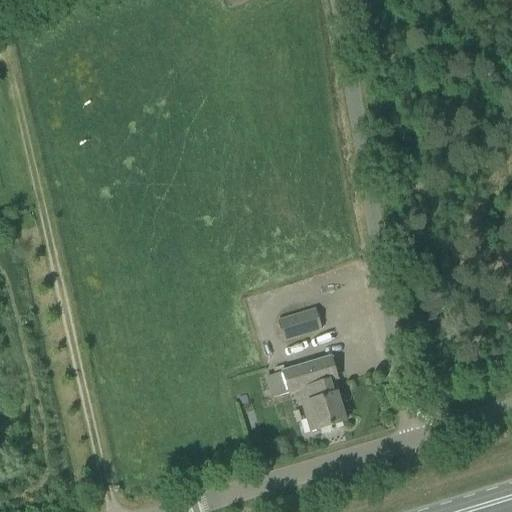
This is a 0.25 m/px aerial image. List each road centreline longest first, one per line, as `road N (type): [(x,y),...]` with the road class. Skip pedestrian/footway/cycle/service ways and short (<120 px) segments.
road 1 (unclassified): [(415,440),(333,0)]
road 2 (unclassified): [(181,511),(415,440)]
